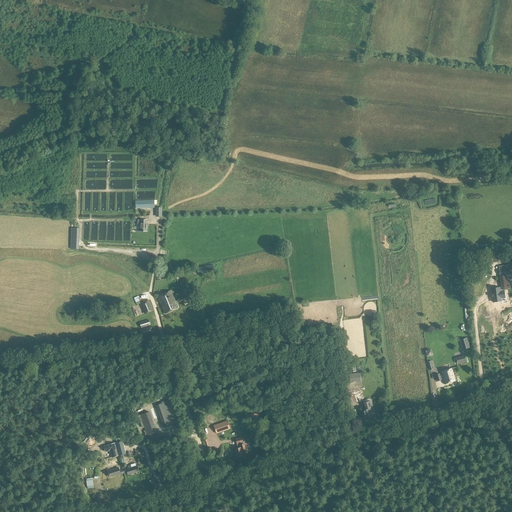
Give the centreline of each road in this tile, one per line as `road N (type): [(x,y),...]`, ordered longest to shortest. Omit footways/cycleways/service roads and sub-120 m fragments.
road 1 (tertiary): [(106,511),(511,388)]
road 2 (track): [(233,511),(220,478),(211,476),(165,339),(0,364)]
road 3 (track): [(165,339),(151,291),(109,256),(0,247)]
